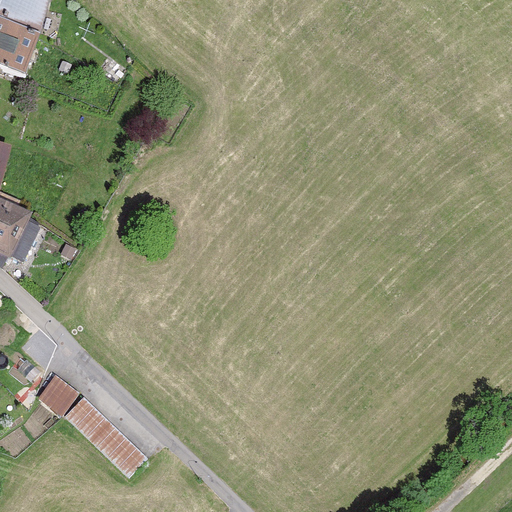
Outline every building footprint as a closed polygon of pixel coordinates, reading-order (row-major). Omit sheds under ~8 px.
[(0,0),(0,19),(40,33),(50,0),(0,0)] [(26,75),(40,33),(0,19),(0,62),(1,63),(26,75)] [(0,192),(12,145),(0,141),(0,192)] [(0,252),(12,259),(33,212),(0,197),(0,252)] [(80,393),(55,375),(38,399),(62,418),(80,393)] [(65,418),(129,479),(149,459),(84,397),(65,418)]
